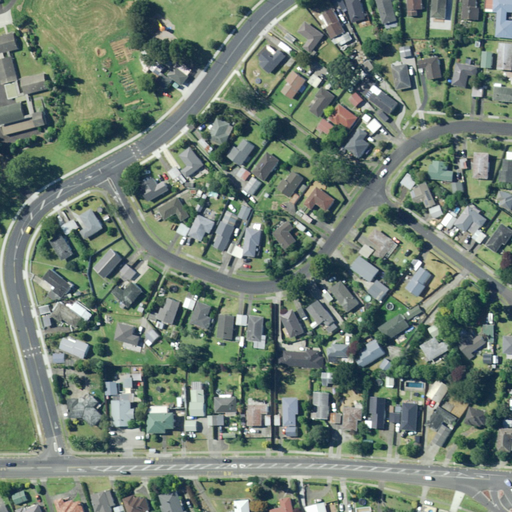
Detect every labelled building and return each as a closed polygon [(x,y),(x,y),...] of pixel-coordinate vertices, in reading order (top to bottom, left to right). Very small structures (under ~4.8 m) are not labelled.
[(341,0),(339,1),(343,10),(348,8),(344,0),(341,0)] [(367,18),(365,11),(362,0),(346,0),(353,22),(358,20),(367,18)] [(377,0),(384,23),(399,19),(393,0),(377,0)] [(410,15),(413,15),(419,14),(418,8),(424,8),(423,0),(408,0),(409,3),(410,15)] [(447,11),(448,5),(448,0),(433,0),(432,16),(440,17),(447,18),(447,17),(447,11)] [(464,15),(464,17),(480,18),(481,6),(478,6),(478,0),(464,0),(464,12),(464,15)] [(511,0),(486,0),(486,10),(495,11),(498,11),(497,28),(497,36),(511,37),(511,19),(508,19),(508,11),(511,10),(511,0)] [(333,40),(336,43),(338,42),(338,43),(339,42),(340,45),(344,43),(342,41),(347,38),(345,33),(345,32),(346,31),(334,7),(324,12),(322,14),(328,26),(327,26),(333,38),(335,37),(335,38),(334,39),(333,40)] [(304,47),(305,47),(312,52),(325,34),(307,20),(299,30),(310,39),(305,45),(304,47)] [(9,52),(11,51),(20,49),(16,32),(0,36),(0,54),(5,53),(9,52)] [(296,39),(297,38),(289,32),(286,35),(285,36),(293,42),(296,39)] [(290,47),(290,46),(282,40),(281,42),(279,45),(287,51),(290,47)] [(511,42),(501,41),(499,68),(511,69),(511,42)] [(287,55),(280,48),(275,53),(268,47),(259,58),(262,60),(260,63),(271,72),(279,63),(283,59),(287,55)] [(484,50),(483,66),(493,67),(494,51),(484,50)] [(421,68),(423,68),(427,67),(429,79),(443,76),(440,55),(419,59),(421,68)] [(16,81),(19,80),(13,57),(12,57),(10,57),(0,59),(0,75),(2,85),(16,81)] [(376,69),(370,60),(363,65),(369,74),(376,69)] [(476,65),(465,63),(458,62),(453,84),(468,87),(470,74),(478,76),(480,66),(476,65)] [(398,89),(413,86),(409,63),(393,65),(398,89)] [(178,67),(177,66),(169,75),(170,76),(169,78),(162,72),(165,68),(161,65),(159,67),(155,64),(152,69),(161,76),(157,82),(167,90),(174,81),(173,81),(175,79),(183,86),(187,81),(191,76),(189,75),(193,70),(186,65),(183,69),(179,65),(178,67)] [(305,77),(301,74),(294,69),(287,79),(289,81),(282,90),(294,98),(299,90),(307,80),(308,79),(305,77)] [(26,95),(30,94),(51,89),(46,72),(22,79),(26,93),(26,95)] [(310,81),(317,87),(323,79),(315,73),(309,81),(310,81)] [(377,84),(369,78),(360,90),(368,96),(377,84)] [(10,99),(20,97),(16,82),(6,85),(10,99)] [(508,101),(511,101),(511,86),(503,86),(503,83),(496,82),(495,95),(495,98),(495,100),(508,101)] [(321,117),(337,95),(323,85),(316,95),(320,97),(311,109),(311,110),(321,117)] [(483,96),(484,89),(484,87),(474,86),(473,95),(483,96)] [(386,110),(391,114),(400,102),(383,90),(382,91),(380,94),(376,91),(375,90),(371,95),(369,98),(381,107),(386,110)] [(349,98),(357,106),(365,100),(357,91),(349,98)] [(27,119),(26,116),(23,102),(0,108),(0,126),(2,126),(5,135),(38,127),(38,128),(42,127),(48,125),(46,117),(44,111),(35,114),(36,117),(27,119)] [(360,117),(352,111),(341,103),(330,118),(331,118),(340,125),(342,122),(351,128),(360,117)] [(391,117),(385,111),(384,110),(383,111),(380,114),(387,121),(391,117)] [(208,137),(212,139),(225,145),(235,126),(231,124),(232,123),(218,116),(208,137)] [(329,121),(328,120),(325,118),(318,128),(320,130),(321,131),(323,132),(324,130),(329,134),(335,126),(329,121)] [(369,126),(375,133),(383,125),(376,118),(368,125),(369,126)] [(365,129),(362,127),(357,134),(350,142),(347,147),(361,157),(372,144),(365,139),(369,134),(370,133),(365,129)] [(213,148),(207,142),(203,137),(199,141),(209,152),(213,148)] [(246,160),(256,146),(245,138),(238,147),(235,145),(229,155),(230,156),(242,165),(246,160)] [(182,170),(187,177),(205,164),(192,146),(180,155),(188,166),(182,170)] [(265,181),(281,159),(269,150),(253,172),(264,180),(265,181)] [(475,177),(476,177),(489,178),(491,153),(477,151),(476,158),(475,171),(475,177)] [(511,181),(511,151),(508,151),(508,158),(502,157),(500,181),(511,181)] [(454,180),(456,170),(448,170),(449,161),(436,160),(435,163),(433,163),(431,177),(442,179),(454,180)] [(187,181),(186,179),(182,174),(182,173),(177,166),(173,168),(172,169),(169,171),(173,177),(174,179),(175,179),(177,181),(180,179),(183,184),(187,181)] [(252,172),(244,166),(243,166),(242,168),(237,174),(246,180),(252,172)] [(295,192),(305,178),(294,170),(288,179),(285,177),(278,187),(284,192),(291,197),(295,192)] [(419,181),(412,175),(404,184),(411,190),(419,181)] [(159,184),(158,183),(154,176),(142,183),(144,187),(142,189),(149,201),(170,189),(169,188),(165,180),(159,184)] [(253,195),(262,183),(253,176),(245,189),(253,195)] [(438,204),(433,192),(429,181),(415,187),(416,190),(413,191),(418,204),(421,203),(426,201),(428,207),(428,208),(438,204)] [(454,187),(455,193),(465,192),(463,181),(453,183),(454,187)] [(306,204),(313,209),(317,203),(328,211),(337,199),(318,185),(305,203),(306,204)] [(511,193),(502,191),(500,201),(503,201),(502,208),(511,209),(511,213),(511,193)] [(295,203),(301,196),(297,193),(296,194),(291,200),(295,203)] [(190,216),(188,212),(179,196),(159,208),(166,219),(177,213),(182,221),(190,216)] [(247,220),(252,209),(244,205),(239,216),(247,220)] [(431,208),(435,218),(445,214),(441,205),(440,205),(431,208)] [(480,224),(482,225),(483,226),(489,219),(471,205),(457,224),(464,229),(468,232),(476,221),(480,224)] [(85,239),(104,227),(92,208),(80,215),(87,227),(80,231),(85,239)] [(451,228),(459,218),(451,212),(443,222),(445,224),(450,227),(451,228)] [(203,215),(202,215),(199,213),(199,214),(189,235),(202,241),(207,231),(211,233),(216,221),(203,215)] [(310,216),(309,215),(306,213),(303,218),(311,223),(314,219),(310,216)] [(77,228),(79,227),(74,218),(70,220),(68,221),(63,224),(61,226),(67,235),(70,233),(71,232),(77,228)] [(291,232),(290,231),(296,227),(290,219),(273,233),(286,249),(298,240),(291,232)] [(236,227),(224,221),(222,220),(217,232),(220,233),(214,246),(222,249),(225,250),(236,227)] [(308,227),(302,223),(300,221),(297,225),(296,226),(305,232),(307,228),(307,227),(308,227)] [(492,239),(488,245),(498,252),(505,243),(507,244),(511,237),(511,227),(504,222),(492,239)] [(186,236),(191,228),(182,223),(177,231),(181,233),(182,234),(186,236)] [(258,245),(260,245),(263,229),(248,227),(245,249),(237,245),(238,242),(233,240),(228,252),(233,254),(234,254),(242,258),(244,254),(245,255),(256,256),(256,254),(258,245)] [(375,254),(382,260),(386,255),(389,257),(399,244),(395,242),(396,241),(377,227),(369,238),(370,239),(380,246),(377,251),(375,254)] [(482,243),(487,236),(488,235),(479,229),(473,237),(477,240),(478,240),(482,243)] [(68,243),(63,234),(62,233),(50,240),(62,260),(74,253),(74,252),(68,243)] [(366,243),(358,237),(354,242),(362,248),(366,243)] [(362,253),(368,258),(372,253),(374,254),(376,251),(366,244),(363,247),(363,248),(360,252),(362,253)] [(114,269),(124,258),(112,248),(94,267),(99,271),(102,275),(106,278),(114,269)] [(380,269),(372,263),(361,255),(353,266),(352,267),(371,282),(380,269)] [(420,260),(417,257),(416,257),(410,265),(414,268),(420,260)] [(132,267),(130,266),(128,263),(120,271),(124,274),(130,280),(137,272),(136,271),(132,267)] [(431,273),(425,269),(422,266),(412,279),(406,287),(419,296),(426,286),(424,284),(431,273)] [(72,287),(74,284),(69,281),(69,282),(51,268),(43,278),(46,280),(54,286),(52,288),(53,288),(48,295),(52,298),(54,299),(60,298),(61,297),(62,298),(64,295),(71,286),(72,287)] [(480,283),(471,276),(468,279),(477,287),(480,283)] [(340,301),(348,312),(360,303),(342,280),(331,288),(330,288),(340,301)] [(128,307),(144,291),(133,281),(126,288),(124,290),(121,288),(118,285),(112,292),(116,296),(122,302),(128,307)] [(329,301),(333,298),(328,291),(324,293),(324,294),(329,301)] [(384,298),(379,294),(377,292),(374,295),(381,301),(384,298)] [(175,318),(181,302),(168,297),(164,308),(161,307),(160,311),(157,318),(159,319),(156,326),(159,328),(162,329),(163,324),(164,321),(173,324),(173,323),(175,319),(175,318)] [(192,299),(187,297),(183,306),(184,306),(183,309),(187,311),(188,308),(193,310),(196,300),(192,299)] [(327,326),(335,320),(319,299),(318,301),(307,308),(316,320),(311,324),(314,328),(319,324),(324,321),(327,326)] [(197,325),(204,328),(208,329),(212,317),(209,316),(213,306),(199,300),(198,301),(190,322),(197,325)] [(88,319),(92,314),(87,310),(87,309),(76,301),(71,309),(61,301),(53,313),(51,315),(61,322),(64,319),(72,325),(76,327),(83,318),(82,320),(86,322),(87,321),(89,322),(91,321),(88,319)] [(52,312),(50,307),(49,304),(40,306),(41,309),(42,314),(52,312)] [(422,311),(419,306),(419,305),(405,314),(408,320),(422,311)] [(297,309),(302,318),(306,316),(302,306),(297,309)] [(305,332),(299,320),(294,308),(280,315),(291,338),(304,332),(305,332)] [(222,338),(223,338),(233,339),(235,315),(220,313),(217,337),(222,338)] [(407,321),(403,315),(402,313),(379,327),(388,340),(395,336),(403,330),(410,326),(407,321)] [(243,314),(242,314),(238,314),(236,324),(237,324),(247,326),(248,315),(243,314)] [(53,325),(52,319),(51,315),(44,316),(46,326),(53,325)] [(250,315),(247,340),(262,342),(265,316),(250,315)] [(368,320),(365,316),(358,320),(361,324),(368,320)] [(439,321),(436,318),(428,323),(431,327),(439,321)] [(140,336),(136,335),(133,334),(135,326),(118,322),(113,339),(123,342),(122,347),(127,348),(128,343),(138,346),(140,336)] [(435,337),(445,331),(440,322),(429,328),(435,337)] [(496,325),(494,325),(486,324),(485,329),(485,332),(485,334),(488,334),(490,334),(490,342),(494,342),(495,342),(496,325)] [(147,338),(151,343),(159,336),(152,328),(151,328),(144,335),(147,338)] [(486,340),(482,334),(476,338),(471,331),(461,339),(458,341),(468,356),(479,348),(488,342),(486,340)] [(431,361),(446,352),(453,348),(447,339),(441,343),(437,336),(422,345),(427,354),(431,361)] [(84,358),(90,344),(79,339),(78,340),(71,337),(70,339),(65,337),(60,348),(75,354),(75,355),(74,357),(77,358),(80,359),(81,357),(84,358)] [(362,368),(386,354),(377,338),(368,344),(369,346),(360,352),(363,357),(357,360),(362,368)] [(329,356),(351,356),(352,344),(334,343),(334,347),(329,347),(329,356)] [(285,365),(323,368),(324,357),(320,357),(321,350),(309,350),(309,353),(286,351),(285,365)] [(66,363),(66,355),(66,353),(61,353),(60,353),(54,353),(54,355),(54,363),(66,363)] [(486,354),(486,363),(494,363),(494,355),(486,354)] [(389,357),(381,366),(388,372),(396,364),(389,357)] [(329,383),(339,383),(339,373),(324,373),(324,385),(329,385),(329,383)] [(135,388),(135,378),(126,378),(126,388),(135,388)] [(445,397),(451,386),(439,379),(429,395),(441,403),(443,399),(445,397)] [(107,382),(107,395),(119,395),(118,381),(107,382)] [(205,393),(205,392),(205,389),(203,389),(194,389),(192,390),(192,402),(192,416),(198,416),(206,415),(206,412),(206,404),(205,398),(205,393)] [(330,413),(331,392),(316,391),(315,404),(316,404),(316,410),(318,410),(318,418),(323,418),(329,419),(330,413)] [(92,395),(91,394),(89,392),(83,398),(71,398),(70,398),(70,404),(70,418),(84,417),(94,427),(105,416),(98,409),(96,407),(100,402),(101,402),(93,394),(92,395)] [(238,408),(238,400),(238,396),(233,396),(221,397),(216,397),(216,413),(227,412),(227,416),(231,416),(237,416),(237,412),(238,412),(238,408)] [(386,412),(387,397),(372,396),(371,413),(374,413),(374,416),(373,421),(366,420),(366,421),(365,421),(364,421),(364,426),(366,426),(366,427),(379,428),(385,428),(386,413),(386,412)] [(285,426),(297,426),(297,414),(300,414),(300,397),(285,397),(285,409),(285,426)] [(113,400),(114,426),(133,426),(133,418),(136,418),(136,409),(132,409),(132,400),(131,400),(113,400)] [(405,401),(402,430),(417,431),(420,403),(405,401)] [(269,413),(269,412),(269,404),(265,404),(248,404),(248,415),(248,421),(249,426),(250,425),(253,426),(263,425),(263,413),(266,413),(269,413)] [(490,413),(484,411),(472,406),(473,405),(470,404),(469,406),(471,407),(465,423),(473,426),(474,424),(477,425),(482,427),(483,424),(486,425),(490,413)] [(458,418),(449,412),(439,405),(436,411),(429,421),(426,425),(428,426),(438,432),(445,421),(453,426),(458,418)] [(363,407),(355,407),(345,406),(345,416),(344,430),(358,431),(359,420),(364,420),(364,407),(363,407)] [(176,428),(176,427),(175,412),(169,412),(164,412),(149,413),(148,413),(149,433),(162,433),(166,433),(168,433),(167,428),(176,428)] [(390,422),(400,423),(401,413),(391,412),(390,422)] [(342,413),(337,413),(332,413),(331,423),(342,423),(342,416),(342,413)] [(511,414),(502,414),(501,427),(511,427),(511,414)] [(215,425),(225,425),(225,415),(220,415),(209,415),(209,425),(213,425),(215,425)] [(198,431),(198,420),(187,420),(187,431),(198,431)] [(433,441),(440,446),(442,447),(453,430),(444,424),(435,438),(433,441)] [(297,436),(297,427),(288,427),(288,436),(297,436)] [(239,428),(225,428),(225,438),(238,438),(239,428)] [(511,451),(511,428),(501,428),(499,451),(508,451),(511,451)] [(179,494),(178,491),(178,489),(160,495),(163,505),(161,506),(163,511),(187,511),(185,511),(183,505),(184,505),(184,504),(183,502),(182,500),(181,500),(179,494)] [(112,511),(111,507),(114,506),(116,505),(110,490),(106,491),(106,490),(92,495),(94,500),(93,501),(96,511),(97,511),(101,511),(112,511)] [(27,501),(23,492),(14,495),(18,505),(27,501)] [(151,510),(146,497),(142,499),(141,496),(135,498),(134,495),(131,496),(124,499),(124,501),(128,511),(149,511),(149,510),(151,510)] [(74,500),(73,500),(66,503),(64,497),(55,500),(56,501),(59,511),(85,511),(81,500),(75,503),(74,500)] [(294,511),(291,497),(281,499),(282,505),(283,507),(276,509),(271,510),(271,511),(294,511)] [(251,511),(252,511),(250,500),(250,499),(248,500),(236,501),(237,511),(234,511),(233,511),(251,511)] [(9,511),(4,502),(3,503),(0,504),(0,511),(9,511)] [(327,511),(326,506),(326,503),(325,503),(324,503),(313,505),(307,507),(306,507),(307,511),(327,511)]
